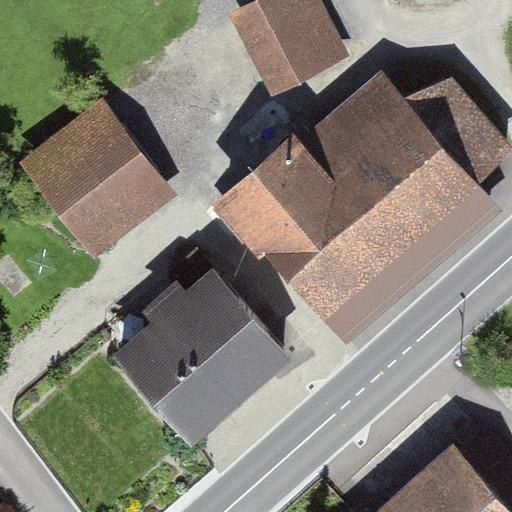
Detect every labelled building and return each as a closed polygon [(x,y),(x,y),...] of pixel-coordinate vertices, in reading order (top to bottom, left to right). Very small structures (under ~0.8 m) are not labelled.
[(311,0),(267,0),(263,2),(298,69),(337,49),(311,0)] [(251,233),(258,227),(328,309),(481,178),(478,174),(507,148),(449,78),(408,93),(333,156),(308,127),(224,201),(251,233)] [(111,100),(35,157),(98,240),(135,212),(124,198),(163,169),(111,100)] [(164,318),(123,353),(191,431),(288,346),(200,247),(172,273),(183,285),(154,309),(164,318)] [(460,446),(385,511),(511,511),(511,454),(487,427),(463,449),(460,446)]
